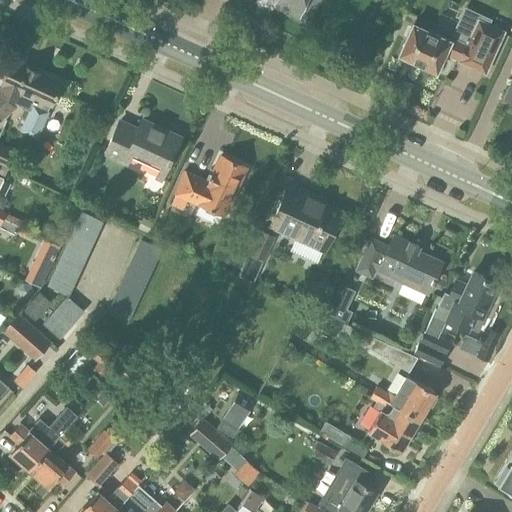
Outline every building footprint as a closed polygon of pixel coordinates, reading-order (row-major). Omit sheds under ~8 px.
[(280,0),(279,3),(281,9),(295,15),(300,13),(306,0),(280,0)] [(464,6),(449,39),(414,23),(400,55),(438,72),(446,54),(458,60),(457,62),(484,75),(505,31),(488,23),(490,19),(464,6)] [(1,90),(0,90),(0,115),(3,119),(16,109),(12,104),(17,92),(20,94),(15,103),(30,110),(25,122),(42,130),(48,117),(50,113),(48,112),(51,105),(52,106),(62,84),(14,62),(1,90)] [(511,79),(503,99),(511,102),(511,79)] [(140,130),(120,121),(105,154),(163,180),(182,138),(144,121),(140,130)] [(0,166),(7,169),(16,151),(0,143),(0,166)] [(200,205),(200,204),(226,216),(247,168),(221,157),(210,183),(186,172),(176,194),(178,195),(173,205),(185,210),(189,200),(200,205)] [(87,171),(79,189),(95,196),(103,178),(87,171)] [(344,213),(290,188),(271,227),(325,252),(344,213)] [(78,222),(99,232),(104,221),(83,211),(78,222)] [(16,234),(19,228),(4,220),(1,225),(0,227),(16,234)] [(95,242),(99,232),(78,222),(73,233),(95,242)] [(18,238),(39,245),(44,230),(23,223),(18,238)] [(262,259),(276,236),(262,229),(249,251),(262,259)] [(90,253),(95,242),(73,233),(68,243),(90,253)] [(372,239),(357,270),(373,277),(377,269),(403,281),(405,276),(430,288),(442,263),(417,251),(419,247),(395,236),(389,247),(372,239)] [(136,250),(159,260),(164,249),(142,239),(136,250)] [(85,264),(90,253),(68,243),(63,254),(85,264)] [(154,271),(159,260),(136,250),(131,261),(154,271)] [(80,275),(85,264),(63,254),(58,265),(80,275)] [(149,282),(154,271),(131,261),(127,271),(149,282)] [(41,288),(50,270),(34,263),(25,280),(41,288)] [(75,286),(80,275),(58,265),(53,276),(75,286)] [(144,292),(149,282),(127,271),(122,282),(144,292)] [(437,310),(432,323),(443,328),(448,316),(449,316),(448,319),(447,321),(449,322),(467,330),(469,331),(469,329),(476,313),(482,316),(484,312),(487,313),(493,301),(497,303),(503,288),(496,285),(497,283),(493,281),(493,277),(486,275),(483,277),(474,273),(468,286),(457,281),(451,296),(446,294),(439,311),(437,310)] [(70,296),(75,286),(53,276),(48,286),(70,296)] [(139,303),(144,292),(122,282),(117,293),(139,303)] [(39,292),(23,310),(35,321),(51,303),(39,292)] [(134,314),(139,303),(117,293),(112,303),(134,314)] [(68,296),(56,310),(64,317),(77,303),(70,297),(68,296)] [(77,303),(64,317),(73,325),(85,311),(77,303)] [(129,324),(134,314),(112,303),(107,314),(129,324)] [(73,325),(64,317),(56,310),(44,324),(61,339),(73,325)] [(19,314),(2,333),(31,358),(35,361),(51,342),(19,314)] [(304,342),(315,325),(306,319),(295,336),(304,342)] [(489,361),(501,334),(489,328),(482,342),(466,334),(459,347),(489,361)] [(413,354),(440,366),(452,342),(425,329),(413,354)] [(369,335),(362,345),(408,372),(417,357),(369,335)] [(130,361),(116,376),(145,401),(159,386),(130,361)] [(388,392),(381,404),(386,407),(385,407),(392,411),(395,406),(420,421),(436,394),(407,376),(396,394),(390,390),(388,392)] [(0,399),(10,389),(0,380),(0,399)] [(381,404),(388,392),(379,386),(372,399),(381,404)] [(239,392),(217,428),(233,437),(255,402),(239,392)] [(20,423),(9,436),(19,445),(11,454),(30,471),(71,425),(79,416),(67,406),(49,425),(42,419),(30,432),(20,423)] [(420,421),(395,406),(392,411),(385,407),(383,412),(382,411),(370,432),(382,439),(382,440),(401,452),(420,421)] [(71,425),(30,471),(49,488),(56,480),(63,487),(77,471),(70,465),(69,466),(57,456),(60,453),(58,451),(64,444),(67,447),(80,433),(71,425)] [(105,430),(87,449),(98,459),(115,440),(105,430)] [(370,447),(348,434),(348,435),(339,430),(333,439),(364,457),(370,447)] [(329,465),(337,451),(319,440),(311,454),(329,465)] [(257,441),(252,449),(265,459),(271,451),(257,441)] [(511,450),(494,480),(509,489),(511,491),(511,450)] [(105,453),(86,474),(99,486),(118,465),(105,453)] [(319,503),(318,504),(331,511),(365,511),(377,493),(367,486),(374,474),(346,458),(345,459),(346,460),(323,498),(325,499),(322,505),(319,503)] [(246,459),(233,473),(247,486),(260,472),(246,459)] [(115,511),(139,485),(129,476),(119,486),(107,500),(98,492),(80,511),(115,511)] [(185,500),(195,489),(187,482),(178,493),(185,500)] [(139,485),(115,511),(155,511),(162,505),(140,485),(139,485)] [(177,510),(174,511),(188,511),(194,506),(186,499),(177,510)] [(174,511),(177,510),(175,508),(177,507),(170,501),(168,504),(165,501),(162,505),(155,511),(174,511)] [(325,511),(311,503),(305,511),(325,511)]
